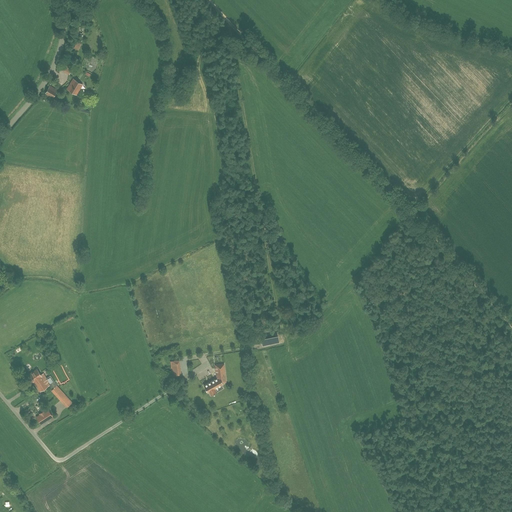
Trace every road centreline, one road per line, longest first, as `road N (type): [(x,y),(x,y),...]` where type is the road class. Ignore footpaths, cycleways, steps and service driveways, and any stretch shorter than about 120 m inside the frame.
road 1 (track): [(207,0),(511,327)]
road 2 (track): [(224,17),(284,335),(203,356)]
road 3 (unclassified): [(0,394),(58,460),(207,365),(203,356)]
road 4 (tertiary): [(0,137),(53,67),(66,0)]
